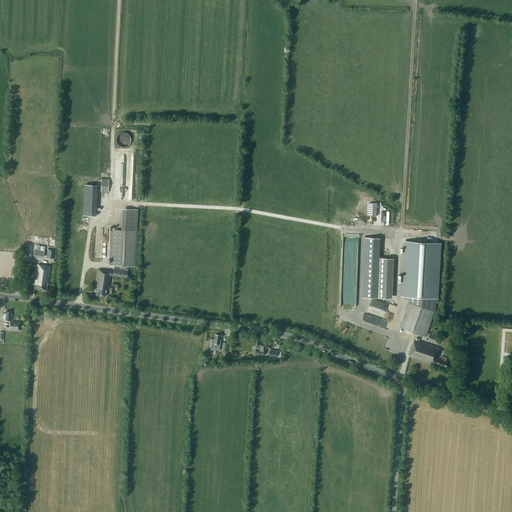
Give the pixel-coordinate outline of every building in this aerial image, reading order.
[(120,144),(132,145),(132,136),(127,136),(127,135),(123,135),(122,142),(121,141),(120,141),(120,144)] [(101,179),(100,192),(108,192),(109,179),(101,179)] [(86,190),(86,215),(99,215),(100,190),(86,190)] [(127,209),(127,227),(137,228),(138,210),(127,209)] [(128,266),(135,266),(137,231),(126,230),(112,230),(110,265),(114,265),(128,266)] [(409,357),(431,364),(431,363),(445,367),(447,362),(446,361),(447,358),(442,356),(441,360),(437,358),(441,348),(419,341),(421,335),(425,337),(434,311),(435,308),(436,298),(437,298),(440,243),(405,241),(402,296),(410,297),(409,303),(401,328),(419,335),(417,340),(415,339),(409,357)] [(36,245),(35,256),(45,257),(47,246),(36,245)] [(46,257),(53,259),(55,250),(48,248),(46,257)] [(391,298),(392,258),(376,258),(376,298),(391,298)] [(35,289),(46,290),(46,286),(48,286),(51,266),(37,264),(34,284),(36,284),(35,289)] [(128,266),(114,265),(113,272),(111,271),(98,269),(95,288),(97,288),(96,295),(106,296),(107,290),(108,290),(110,276),(127,278),(127,275),(128,270),(128,266)] [(4,313),(3,320),(10,320),(10,330),(20,331),(20,321),(12,320),(12,314),(11,314),(11,312),(6,311),(6,313),(4,313)] [(217,335),(216,334),(215,340),(212,339),(211,349),(220,351),(221,339),(220,339),(221,335),(220,335),(220,334),(218,334),(217,335)] [(430,334),(427,340),(428,340),(438,344),(441,337),(430,334)] [(255,354),(260,354),(265,355),(266,348),(267,348),(267,342),(262,341),(262,340),(258,340),(257,347),(256,347),(255,354)]
